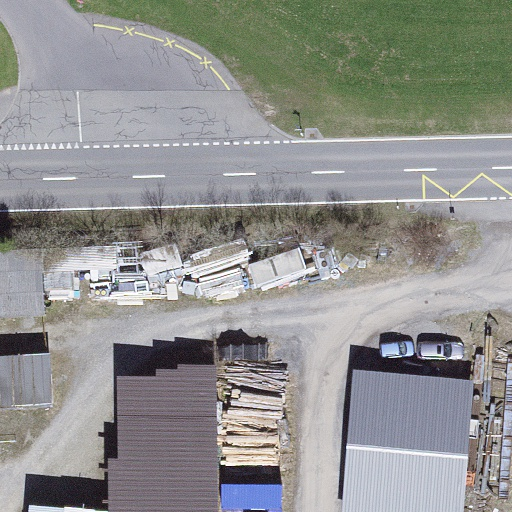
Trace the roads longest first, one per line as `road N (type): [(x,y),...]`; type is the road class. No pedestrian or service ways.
road 1 (tertiary): [(90,178),(511,169)]
road 2 (unclassified): [(90,178),(84,82),(27,0)]
